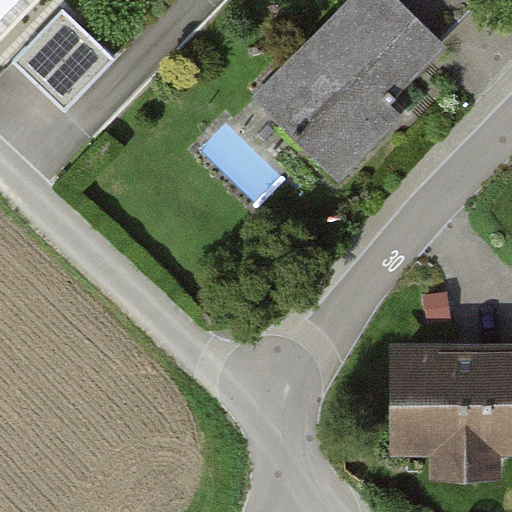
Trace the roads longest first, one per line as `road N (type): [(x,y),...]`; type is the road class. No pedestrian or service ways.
road 1 (residential): [(273,410),(388,261),(511,128)]
road 2 (residential): [(273,410),(0,164)]
